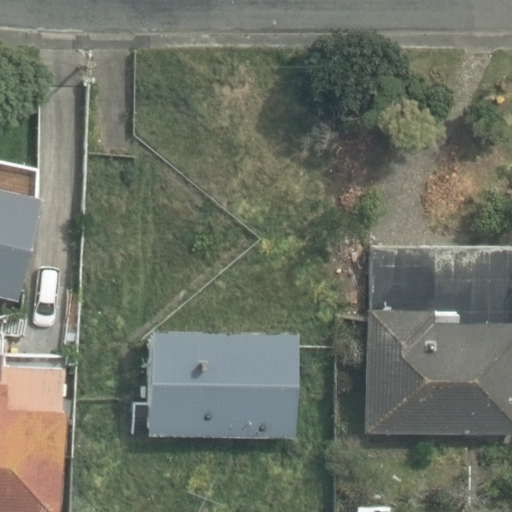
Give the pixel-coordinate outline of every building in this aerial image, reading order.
[(0,292),(17,296),(40,193),(0,184),(0,292)] [(367,430),(511,432),(511,241),(371,239),(367,430)] [(147,431),(295,434),(297,329),(149,326),(147,431)] [(11,378),(0,377),(0,511),(60,511),(65,409),(72,409),(74,359),(12,356),(11,378)] [(356,501),(356,511),(390,511),(390,500),(356,501)]
